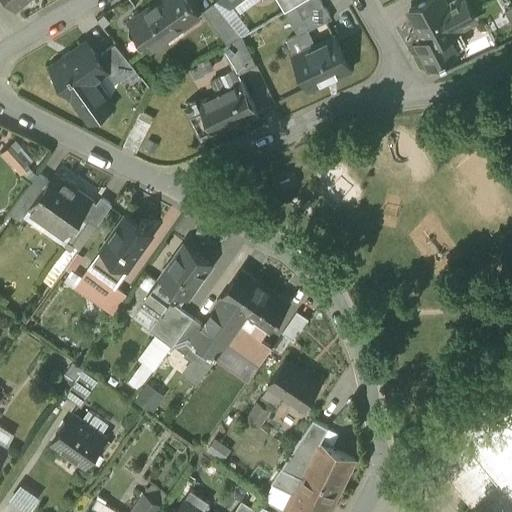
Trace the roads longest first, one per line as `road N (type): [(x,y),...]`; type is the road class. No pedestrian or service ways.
road 1 (residential): [(362,511),(382,473),(342,304),(297,256),(166,186)]
road 2 (residential): [(166,186),(336,104),(416,98)]
road 3 (residential): [(166,186),(0,103)]
